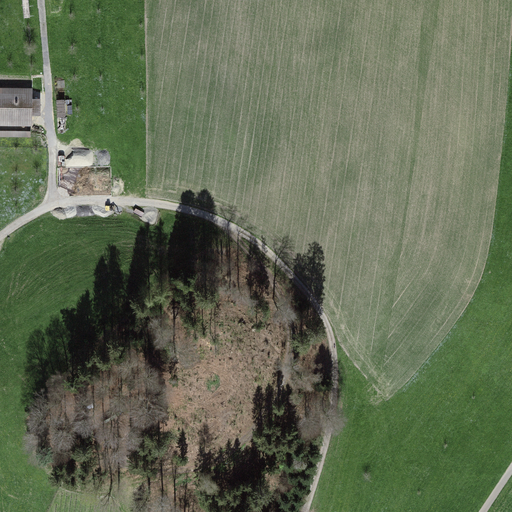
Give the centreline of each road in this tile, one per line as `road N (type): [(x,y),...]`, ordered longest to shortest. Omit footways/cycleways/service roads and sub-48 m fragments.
road 1 (track): [(55,202),(138,201),(223,225),(257,261),(290,318),(291,355),(275,394),(253,431),(208,465),(112,489),(69,482)]
road 2 (track): [(223,225),(262,244),(318,310),(332,347),(330,397),(301,511)]
road 3 (track): [(0,235),(55,202),(41,0)]
